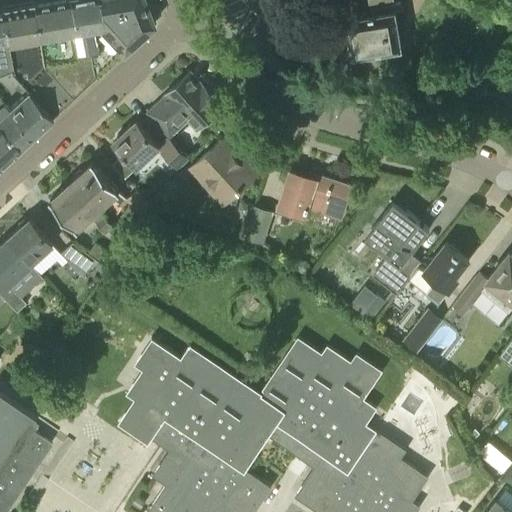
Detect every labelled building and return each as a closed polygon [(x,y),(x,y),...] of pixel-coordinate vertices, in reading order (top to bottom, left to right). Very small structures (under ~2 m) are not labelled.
[(45,65),(73,97),(154,22),(145,0),(39,0),(33,1),(45,65)] [(394,2),(394,0),(368,0),(371,12),(346,17),(353,54),(402,45),(395,9),(403,8),(402,1),(394,2)] [(52,116),(73,97),(45,65),(33,1),(2,6),(10,52),(13,70),(11,71),(52,116)] [(0,75),(11,71),(13,70),(10,52),(2,6),(0,6),(0,75)] [(0,125),(19,146),(52,116),(11,71),(0,75),(0,79),(10,90),(16,85),(22,93),(8,106),(0,98),(0,125)] [(188,119),(196,128),(222,104),(202,82),(198,85),(187,73),(146,110),(169,135),(170,136),(188,119)] [(219,129),(228,121),(220,111),(215,115),(214,123),(219,129)] [(161,145),(159,144),(137,119),(114,140),(139,166),(159,147),(161,145)] [(0,163),(19,146),(0,125),(0,163)] [(161,145),(159,147),(178,168),(190,157),(170,136),(169,135),(159,144),(161,145)] [(237,202),(242,186),(256,173),(243,160),(241,162),(233,153),(238,148),(226,135),(194,163),(224,197),(229,199),(236,201),(235,201),(237,202)] [(120,203),(125,198),(127,196),(93,160),(72,179),(99,209),(113,196),(120,203)] [(310,207),(341,217),(352,184),(309,170),(308,174),(290,168),(277,207),(306,217),(310,207)] [(113,223),(99,209),(72,179),(50,198),(78,229),(91,217),(105,231),(113,223)] [(127,196),(125,198),(143,217),(154,207),(137,188),(128,196),(127,196)] [(429,227),(406,210),(393,199),(364,236),(387,254),(373,272),(396,291),(421,259),(411,251),(429,227)] [(241,215),(249,217),(253,204),(240,200),(237,209),(241,215)] [(249,217),(246,227),(243,234),(264,241),(267,234),(274,209),(254,202),(253,204),(249,217)] [(32,264),(55,244),(30,217),(8,237),(32,264)] [(43,276),(32,264),(8,237),(0,243),(0,273),(1,274),(0,274),(0,291),(5,297),(11,304),(43,276)] [(62,251),(82,274),(99,259),(74,241),(62,251)] [(90,251),(105,260),(111,251),(97,241),(90,251)] [(448,289),(449,290),(459,277),(456,274),(468,258),(446,241),(423,270),(437,280),(428,292),(439,301),(448,289)] [(483,288),(510,309),(511,307),(511,249),(510,248),(487,278),(478,271),(453,304),(464,313),(483,288)] [(309,261),(305,258),(300,259),(297,263),(298,268),(302,271),(307,270),(310,266),(309,261)] [(105,274),(110,267),(100,260),(95,266),(105,274)] [(378,293),(363,312),(370,318),(385,299),(378,293)] [(418,349),(443,316),(429,305),(403,337),(418,349)] [(298,334),(261,390),(190,342),(181,356),(152,336),(151,337),(153,338),(137,362),(145,367),(129,391),(137,396),(121,420),(148,439),(147,441),(148,442),(160,424),(167,429),(164,433),(180,443),(176,450),(172,448),(155,473),(167,480),(147,510),(148,511),(149,509),(153,511),(251,511),(270,485),(246,469),(269,434),(303,457),(305,453),(312,458),(310,461),(316,465),(297,493),(321,509),(319,511),(413,511),(419,503),(412,499),(429,474),(401,455),(406,447),(381,431),(381,432),(365,422),(377,405),(364,396),(383,368),(357,351),(352,359),(327,342),(322,350),(298,334)] [(511,337),(500,353),(511,362),(511,337)] [(0,511),(3,511),(12,499),(51,440),(31,427),(37,417),(33,415),(34,414),(0,391),(0,511)] [(480,432),(475,427),(468,434),(473,438),(480,432)] [(511,455),(505,450),(498,459),(506,466),(511,459),(511,455)] [(511,480),(511,467),(511,466),(503,477),(508,481),(511,480)] [(511,511),(511,508),(498,498),(486,511),(511,511)]
